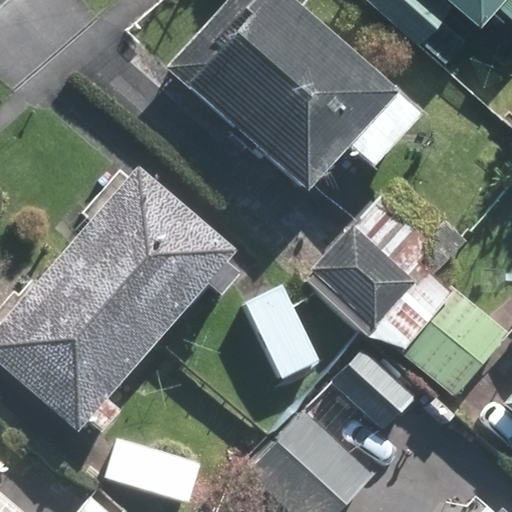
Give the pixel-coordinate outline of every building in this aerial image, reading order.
[(292,0),(221,0),(148,80),(288,207),(329,162),(353,183),(408,123),(291,16),(300,7),(292,0)] [(511,0),(352,0),(428,66),(478,9),(511,37),(511,0)] [(118,174),(0,314),(0,388),(66,444),(221,259),(118,174)] [(377,197),(299,281),(437,406),(497,341),(423,273),(440,254),(377,197)] [(273,291),(233,310),(267,383),(307,365),(273,291)] [(511,320),(503,331),(511,339),(511,379),(484,411),(511,436),(511,320)] [(353,353),(321,387),(374,436),(406,403),(353,353)] [(332,511),(363,478),(296,416),(242,475),(282,511),(332,511)] [(103,443),(90,486),(176,511),(179,511),(192,470),(103,443)]
